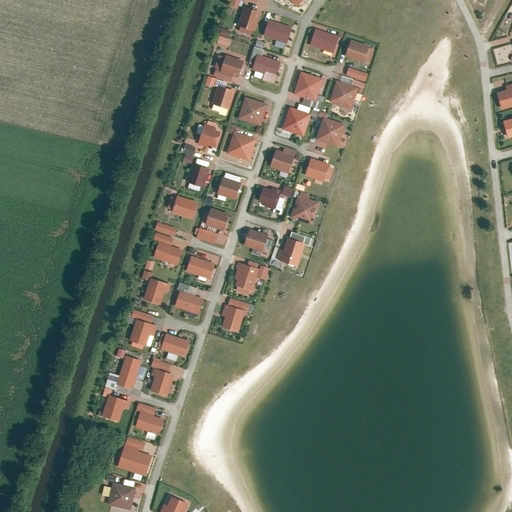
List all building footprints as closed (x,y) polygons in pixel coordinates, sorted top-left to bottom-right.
[(258,13),(244,9),(237,30),(251,34),(258,13)] [(290,29),(270,22),(265,35),(286,42),(290,29)] [(218,44),(227,46),(231,30),(221,28),(218,44)] [(337,37),(317,31),(312,45),(333,52),(337,37)] [(368,47),(350,41),(346,57),(363,62),(368,47)] [(279,62),(258,56),(253,70),(275,77),(279,62)] [(242,61),(224,57),(220,73),(237,78),(242,61)] [(365,82),(368,74),(348,67),(346,76),(365,82)] [(318,80),(301,74),(295,90),(312,97),(318,80)] [(356,88),(338,84),(334,101),(352,105),(356,88)] [(233,92),(218,87),(211,109),(219,111),(221,107),(227,109),(233,92)] [(511,88),(500,92),(504,108),(511,106),(511,88)] [(263,106),(246,101),(242,118),(259,122),(263,106)] [(306,118),(288,114),(284,131),(302,135),(306,118)] [(340,126),(323,122),(319,139),(337,143),(340,126)] [(220,134),(202,129),(198,146),(216,151),(220,134)] [(252,139),(235,135),(230,152),(248,156),(252,139)] [(185,144),(183,153),(193,156),(196,148),(185,144)] [(293,156),(275,152),(271,169),(289,173),(293,156)] [(191,164),(193,157),(185,155),(183,161),(191,164)] [(329,164),(311,160),(307,177),(325,181),(329,164)] [(208,173),(191,167),(185,184),(202,189),(208,173)] [(237,184),(220,180),(216,197),(234,201),(237,184)] [(284,186),(281,194),(290,198),(293,189),(284,186)] [(280,193),(262,190),(258,207),(276,210),(280,193)] [(196,202),(179,197),(174,213),(191,219),(196,202)] [(312,203),(295,199),(292,216),(309,220),(312,203)] [(229,215),(211,210),(207,227),(224,231),(229,215)] [(157,222),(155,230),(174,236),(177,227),(157,222)] [(266,236),(249,230),(244,247),(261,252),(266,236)] [(283,257),(298,262),(303,245),(289,240),(283,257)] [(178,250),(161,244),(157,257),(174,263),(178,250)] [(212,265),(192,258),(188,271),(208,277),(212,265)] [(152,270),(155,262),(148,260),(146,268),(152,270)] [(256,270),(242,266),(237,283),(251,287),(256,270)] [(144,270),(142,278),(147,280),(150,272),(144,270)] [(166,286),(149,281),(145,298),(162,302),(166,286)] [(200,300),(182,294),(177,306),(195,312),(200,300)] [(243,312),(226,307),(224,311),(228,313),(224,324),(238,329),(243,312)] [(153,326),(136,321),(131,338),(148,343),(153,326)] [(186,342),(169,336),(164,353),(181,358),(186,342)] [(140,362),(127,358),(119,385),(132,389),(140,362)] [(171,376),(153,372),(149,389),(167,393),(171,376)] [(128,402),(110,397),(106,414),(120,417),(122,408),(126,409),(128,402)] [(159,420),(140,415),(137,427),(156,434),(159,420)] [(145,458),(128,454),(124,471),(142,475),(145,458)] [(132,492),(115,487),(110,504),(128,509),(132,492)] [(169,500),(162,511),(182,511),(184,508),(169,500)]
